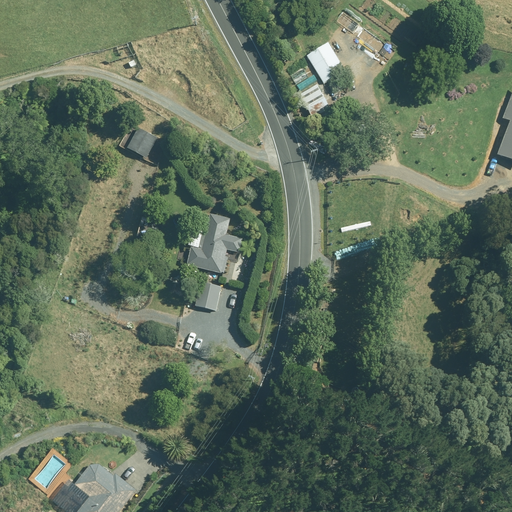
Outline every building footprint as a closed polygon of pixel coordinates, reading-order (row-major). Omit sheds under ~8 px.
[(344,72),(328,44),(307,56),(324,84),(344,72)] [(497,156),(511,162),(511,101),(504,121),(511,123),(497,156)] [(138,131),(128,151),(147,160),(156,140),(138,131)] [(242,240),(226,236),(229,220),(210,216),(202,251),(192,248),(188,267),(223,275),(228,252),(239,254),(242,240)] [(203,290),(200,289),(194,307),(215,313),(221,290),(205,285),(203,290)] [(78,511),(77,511),(120,511),(136,492),(115,474),(113,477),(99,466),(91,467),(65,500),(78,511)]
